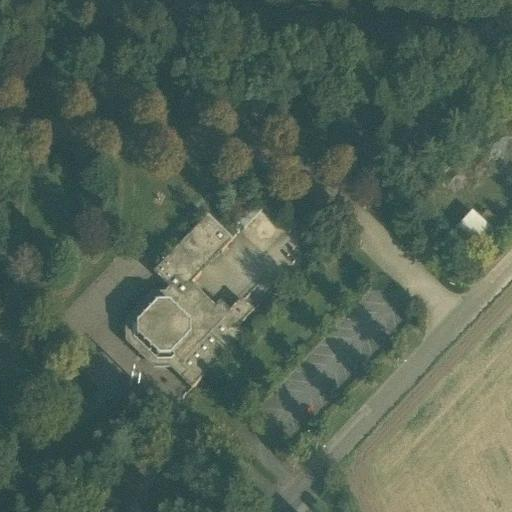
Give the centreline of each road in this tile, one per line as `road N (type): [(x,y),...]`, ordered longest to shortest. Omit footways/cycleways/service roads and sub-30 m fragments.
road 1 (unclassified): [(511,35),(369,32),(92,0)]
road 2 (residential): [(281,511),(511,267)]
